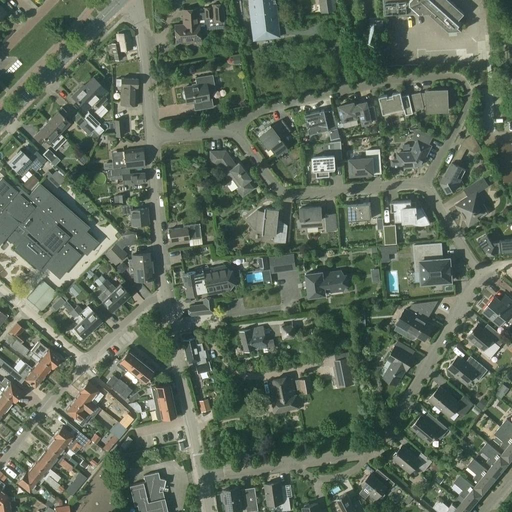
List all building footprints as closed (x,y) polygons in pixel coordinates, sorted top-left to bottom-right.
[(279,36),(274,0),(248,0),(253,40),(279,36)] [(319,0),(321,13),(336,11),(334,0),(319,0)] [(447,31),(462,30),(458,26),(461,23),(458,20),(464,13),(449,0),(383,0),(384,16),(428,14),(447,31)] [(212,8),(204,8),(205,22),(224,21),(223,3),(211,4),(212,8)] [(176,42),(200,40),(199,23),(198,23),(197,8),(182,9),(183,24),(175,24),(176,42)] [(119,42),(111,44),(112,48),(114,61),(122,60),(120,50),(125,49),(125,52),(128,51),(128,49),(132,48),(129,32),(117,35),(119,42)] [(183,98),(186,100),(186,104),(193,103),(194,111),(213,108),(212,99),(209,99),(207,91),(215,90),(213,75),(195,78),(196,86),(184,88),(184,90),(182,94),(183,98)] [(102,94),(106,90),(93,77),(85,86),(83,84),(72,96),(87,109),(91,105),(96,110),(107,99),(102,94)] [(137,105),(138,79),(122,78),(122,79),(116,79),(115,86),(121,86),(121,105),(137,105)] [(437,91),(427,91),(427,93),(421,93),(412,94),(416,110),(424,108),(423,105),(428,104),(428,111),(448,110),(447,100),(446,99),(446,97),(446,96),(447,95),(447,94),(446,93),(446,92),(445,92),(445,91),(444,91),(443,91),(442,91),(442,92),(441,92),(439,92),(437,91)] [(383,114),(404,110),(406,115),(413,113),(409,95),(402,96),(401,92),(392,94),(393,95),(388,96),(387,95),(379,97),(383,114)] [(372,122),(371,120),(377,119),(374,106),(368,107),(367,102),(358,104),(359,106),(355,107),(354,103),(339,106),(343,122),(361,117),(363,124),(372,122)] [(70,122),(66,119),(70,115),(62,107),(59,111),(48,121),(60,132),(70,122)] [(324,110),(305,114),(310,134),(328,129),(329,130),(332,142),(341,141),(338,128),(333,110),(325,112),(324,110)] [(104,130),(98,125),(100,124),(88,112),(83,118),(88,123),(94,129),(100,134),(104,130)] [(82,129),(88,123),(83,118),(82,118),(77,113),(71,119),(82,129)] [(114,120),(115,137),(124,136),(123,120),(114,120)] [(290,131),(282,120),(272,128),(270,126),(257,135),(266,148),(269,146),(276,156),(287,148),(280,139),(290,131)] [(38,132),(34,137),(42,144),(46,140),(49,143),(54,148),(61,141),(62,142),(66,139),(60,132),(48,121),(38,132)] [(92,132),(94,129),(88,123),(82,129),(88,135),(92,132)] [(398,160),(392,161),(393,171),(403,171),(403,169),(403,168),(413,167),(413,165),(417,165),(421,162),(423,158),(425,159),(431,146),(428,145),(432,135),(419,129),(416,130),(412,139),(417,141),(412,153),(398,154),(398,160)] [(464,140),(441,183),(447,193),(463,183),(461,180),(466,170),(458,166),(467,149),(475,153),(481,149),(473,135),(464,140)] [(326,156),(313,157),(314,171),(316,171),(317,178),(330,177),(329,169),(335,169),(334,157),(342,156),(341,141),(332,142),(325,143),(326,156)] [(60,160),(48,148),(42,154),(54,166),(60,160)] [(112,162),(106,163),(107,169),(120,168),(120,167),(125,166),(125,168),(129,168),(144,166),(142,149),(125,150),(125,151),(125,156),(111,158),(112,162)] [(20,150),(8,162),(8,163),(17,171),(22,175),(31,166),(35,170),(42,164),(33,155),(29,159),(28,158),(20,150)] [(367,158),(350,160),(351,176),(374,174),(373,168),(381,168),(380,150),(366,151),(367,158)] [(242,197),(253,189),(247,181),(250,179),(239,163),(236,165),(225,151),(210,152),(210,165),(219,164),(242,197)] [(129,168),(125,168),(112,169),(110,169),(110,171),(106,172),(107,179),(111,179),(111,180),(123,179),(123,183),(145,182),(145,173),(129,174),(129,168)] [(47,179),(57,187),(65,178),(56,170),(47,179)] [(29,191),(39,180),(33,174),(23,184),(29,191)] [(463,189),(468,198),(459,204),(458,207),(468,224),(471,225),(489,214),(477,193),(489,186),(483,177),(463,189)] [(2,178),(0,180),(0,242),(5,237),(16,247),(15,247),(39,268),(45,262),(48,265),(46,266),(59,277),(79,254),(77,252),(80,249),(87,255),(98,241),(86,230),(90,226),(40,183),(29,195),(20,187),(16,191),(2,178)] [(395,222),(409,221),(411,222),(412,222),(414,223),(416,224),(418,224),(419,224),(421,224),(423,224),(425,224),(426,224),(428,223),(430,222),(422,209),(416,209),(415,203),(411,204),(411,201),(391,202),(392,211),(394,211),(395,222)] [(348,221),(371,219),(370,203),(347,205),(348,221)] [(132,204),(122,206),(123,215),(128,215),(131,214),(131,217),(132,226),(133,226),(148,224),(147,208),(132,210),(132,204)] [(304,228),(323,227),(326,226),(326,231),(337,230),(336,213),(325,214),(322,215),(321,207),(300,209),(301,220),(304,220),(304,228)] [(288,225),(277,224),(279,210),(265,209),(265,211),(257,210),(247,219),(256,230),(263,231),(263,233),(275,234),(274,242),(286,243),(288,225)] [(170,241),(189,239),(201,237),(199,223),(183,225),(183,228),(169,230),(170,241)] [(397,243),(395,224),(383,226),(384,231),(383,231),(385,245),(397,243)] [(490,254),(511,252),(511,239),(491,241),(487,235),(478,240),(485,253),(488,251),(490,254)] [(110,258),(121,247),(116,242),(106,252),(110,258)] [(435,244),(414,246),(416,272),(421,272),(422,282),(422,283),(423,283),(432,282),(432,285),(442,284),(442,282),(450,281),(451,281),(451,280),(451,274),(451,273),(450,273),(450,267),(450,266),(449,259),(450,259),(448,259),(449,259),(436,260),(435,244)] [(397,245),(381,246),(382,261),(390,261),(390,253),(398,252),(397,245)] [(113,267),(127,254),(121,247),(110,258),(106,252),(102,256),(113,267)] [(133,260),(128,260),(129,267),(129,268),(152,266),(151,253),(133,255),(133,260)] [(287,255),(270,257),(272,272),(289,270),(287,255)] [(268,267),(267,256),(259,257),(260,268),(268,267)] [(182,274),(184,285),(192,284),(192,283),(204,280),(204,282),(227,278),(224,265),(202,270),(201,268),(195,269),(195,271),(182,274)] [(152,266),(129,268),(130,273),(134,273),(135,281),(153,279),(152,266)] [(322,272),(306,274),(309,297),(326,295),(325,293),(344,290),(342,271),(328,272),(323,272),(322,272)] [(192,284),(184,285),(186,296),(190,295),(192,297),(194,296),(195,295),(206,292),(206,294),(229,290),(227,278),(204,282),(204,280),(192,283),(192,284)] [(27,297),(41,309),(57,292),(44,279),(27,297)] [(121,303),(125,299),(127,300),(130,297),(129,295),(130,294),(125,288),(126,287),(122,282),(115,288),(111,284),(111,285),(106,279),(105,280),(102,283),(121,303)] [(81,291),(74,283),(68,290),(75,297),(81,291)] [(99,286),(98,287),(102,292),(106,296),(102,301),(112,311),(121,303),(102,283),(99,286)] [(65,302),(64,301),(61,297),(51,306),(55,310),(62,304),(65,302)] [(511,320),(511,301),(508,298),(503,304),(495,297),(484,311),(500,325),(507,316),(511,320)] [(194,305),(196,315),(214,313),(213,298),(203,299),(204,304),(194,305)] [(70,313),(74,309),(66,300),(64,301),(65,302),(62,304),(70,313)] [(408,310),(406,309),(397,324),(408,331),(407,332),(407,333),(407,334),(407,335),(407,336),(407,337),(408,337),(408,338),(409,338),(410,339),(412,340),(413,340),(414,339),(415,339),(416,338),(417,337),(417,336),(424,341),(433,325),(426,321),(438,301),(412,304),(408,310)] [(92,310),(88,306),(82,310),(78,305),(74,309),(93,329),(102,321),(92,310)] [(74,309),(70,313),(74,318),(73,319),(78,323),(74,327),(74,328),(71,330),(80,340),(83,337),(83,338),(93,329),(74,309)] [(25,339),(20,335),(24,329),(16,323),(8,333),(21,343),(25,339)] [(295,324),(281,325),(282,339),(296,338),(295,324)] [(478,325),(467,337),(483,350),(481,352),(490,359),(500,347),(499,346),(506,338),(497,331),(492,337),(483,329),(478,325)] [(245,352),(275,347),(273,340),(267,341),(264,326),(241,331),(245,352)] [(304,340),(315,339),(313,329),(303,330),(304,340)] [(195,339),(183,341),(187,361),(196,359),(197,365),(195,365),(197,373),(210,370),(208,362),(206,363),(204,357),(203,350),(201,343),(196,344),(195,339)] [(11,346),(24,356),(29,350),(16,340),(11,346)] [(49,348),(48,349),(39,341),(31,351),(34,354),(34,353),(52,368),(61,358),(49,348)] [(406,370),(414,357),(395,346),(388,359),(392,362),(383,377),(397,385),(406,370)] [(117,365),(125,372),(137,357),(128,350),(117,365)] [(32,369),(43,378),(51,368),(52,369),(52,368),(34,353),(34,354),(31,356),(38,362),(32,369)] [(477,361),(472,367),(458,356),(448,369),(466,384),(473,375),(479,380),(488,370),(477,361)] [(127,370),(136,376),(145,364),(137,357),(125,372),(126,372),(127,370)] [(354,384),(349,357),(334,360),(335,366),(333,367),(337,387),(354,384)] [(13,368),(0,358),(0,366),(9,374),(13,368)] [(43,378),(32,369),(25,363),(17,372),(25,378),(36,387),(43,378)] [(145,364),(136,376),(144,383),(154,371),(145,364)] [(13,402),(14,403),(23,392),(11,382),(5,377),(1,382),(0,381),(0,390),(3,393),(13,402)] [(313,391),(310,377),(295,380),(298,392),(299,392),(299,394),(313,391)] [(106,383),(112,388),(116,383),(110,378),(106,383)] [(274,412),(299,407),(296,395),(295,395),(292,379),(270,384),(273,399),(272,399),(274,412)] [(80,391),(79,391),(80,392),(91,400),(95,404),(100,398),(103,395),(98,391),(99,390),(88,381),(80,391)] [(116,383),(112,388),(121,394),(125,390),(116,383)] [(152,387),(154,398),(172,394),(170,383),(152,387)] [(463,396),(458,402),(440,386),(429,399),(449,417),(455,410),(462,417),(473,404),(463,396)] [(125,398),(129,393),(125,389),(125,390),(121,394),(125,398)] [(13,402),(3,393),(0,390),(0,406),(5,411),(13,402)] [(80,392),(73,401),(88,413),(91,415),(94,418),(96,414),(101,408),(95,404),(91,400),(80,392)] [(154,398),(148,399),(150,410),(156,409),(174,405),(172,394),(154,398)] [(207,400),(198,402),(201,411),(209,409),(207,400)] [(81,426),(91,415),(88,413),(73,401),(66,410),(75,418),(74,420),(81,426)] [(136,402),(127,404),(137,413),(140,412),(141,412),(140,406),(136,402)] [(174,405),(156,409),(158,420),(177,416),(174,405)] [(435,418),(430,423),(421,416),(411,428),(429,443),(436,436),(440,439),(449,429),(435,418)] [(500,427),(511,436),(511,423),(507,419),(500,427)] [(104,426),(118,438),(126,429),(117,421),(112,427),(107,423),(104,426)] [(62,426),(53,436),(54,436),(55,438),(55,437),(67,446),(71,449),(77,442),(81,446),(83,447),(89,439),(77,430),(73,435),(64,427),(62,426)] [(511,458),(511,436),(500,427),(494,434),(504,442),(500,446),(505,450),(501,454),(501,455),(510,462),(511,458)] [(100,438),(95,434),(91,439),(96,443),(100,438)] [(128,436),(121,445),(120,446),(124,449),(132,440),(128,436)] [(48,446),(67,462),(71,458),(71,457),(63,451),(67,446),(55,437),(55,438),(48,446)] [(496,478),(510,462),(501,455),(501,454),(487,443),(481,450),(490,458),(487,462),(491,466),(488,470),(488,471),(496,478)] [(41,455),(53,464),(55,460),(68,471),(72,466),(48,446),(41,455)] [(421,452),(417,458),(402,446),(392,458),(410,473),(416,465),(424,471),(432,461),(421,452)] [(53,464),(41,455),(34,464),(50,477),(57,482),(61,477),(49,468),(53,464)] [(71,458),(67,462),(72,466),(74,467),(77,463),(71,458)] [(483,494),(496,478),(488,471),(488,470),(474,459),(467,467),(477,474),(473,478),(478,482),(474,487),(483,494)] [(430,465),(438,472),(441,468),(433,461),(430,465)] [(26,472),(37,482),(38,482),(42,478),(56,489),(59,484),(57,482),(50,477),(34,464),(27,473),(26,472)] [(365,485),(359,492),(365,497),(369,493),(379,502),(385,495),(383,492),(387,487),(389,490),(395,483),(378,468),(373,474),(370,473),(362,483),(365,485)] [(72,495),(88,477),(82,471),(66,489),(72,495)] [(37,482),(26,472),(17,482),(30,492),(31,491),(34,494),(37,491),(33,487),(37,482)] [(145,482),(130,486),(134,506),(137,505),(139,511),(167,511),(163,491),(159,491),(160,486),(164,487),(166,480),(160,478),(158,472),(144,476),(145,482)] [(461,503),(469,510),(483,494),(474,487),(460,475),(454,483),(463,491),(460,495),(464,498),(461,503)] [(265,484),(268,505),(276,504),(277,511),(291,510),(289,497),(283,498),(280,482),(265,484)] [(247,511),(259,510),(255,487),(240,489),(239,488),(224,490),(224,494),(223,495),(224,503),(226,503),(226,511),(227,511),(247,509),(247,511)] [(365,511),(362,505),(355,509),(347,493),(336,498),(342,511),(365,511)] [(0,511),(8,511),(12,511),(11,501),(16,501),(15,496),(10,497),(7,494),(5,496),(6,497),(4,499),(2,501),(0,500),(0,511)] [(467,511),(469,510),(461,503),(457,507),(452,503),(449,507),(440,499),(433,507),(438,511),(467,511)] [(305,506),(303,507),(304,511),(326,511),(326,509),(320,511),(318,503),(309,505),(309,504),(305,505),(305,506)]
